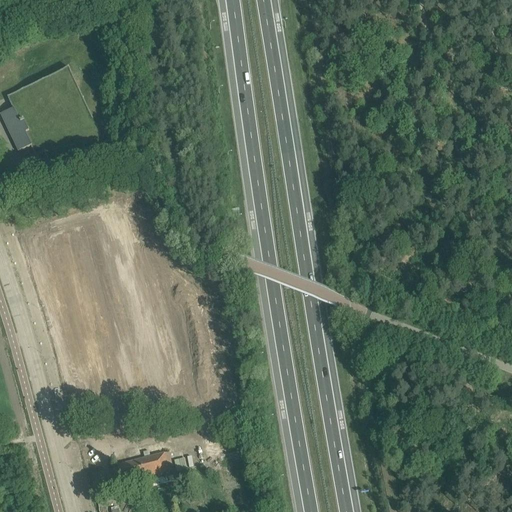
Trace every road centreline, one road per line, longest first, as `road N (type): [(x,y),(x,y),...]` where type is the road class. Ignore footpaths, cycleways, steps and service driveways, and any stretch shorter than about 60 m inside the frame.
road 1 (trunk): [(346,511),(262,0)]
road 2 (trunk): [(231,0),(311,511)]
road 3 (tertiary): [(73,511),(0,256)]
